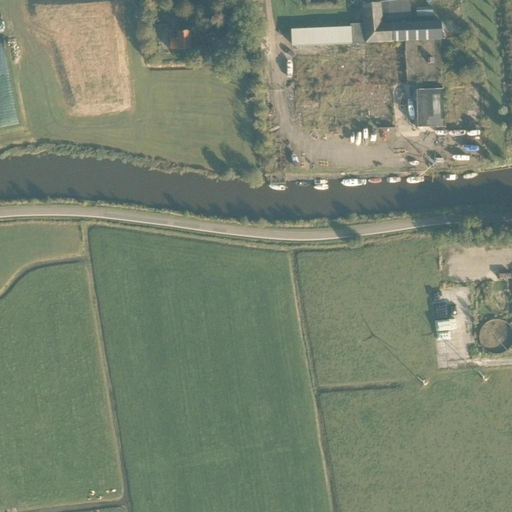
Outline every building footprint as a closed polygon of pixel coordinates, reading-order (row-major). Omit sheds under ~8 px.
[(396,43),(397,84),(416,84),(417,127),(443,126),(441,82),(440,41),(444,41),(445,41),(444,21),(411,22),(410,0),(380,0),(380,2),(362,3),(363,23),(350,24),(350,28),(293,30),(293,46),(339,44),(365,44),(396,43)] [(433,17),(432,7),(416,7),(417,18),(433,17)] [(239,37),(235,19),(227,21),(231,39),(239,37)] [(194,20),(176,20),(176,31),(169,31),(170,49),(189,49),(189,28),(194,28),(194,20)] [(253,39),(260,38),(260,42),(266,41),(266,37),(264,38),(263,30),(252,31),(253,39)]
